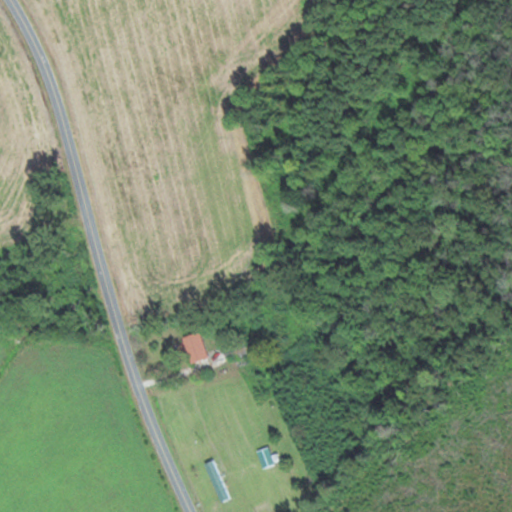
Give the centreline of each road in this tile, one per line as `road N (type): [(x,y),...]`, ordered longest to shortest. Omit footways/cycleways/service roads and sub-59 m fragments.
road 1 (residential): [(191,511),(126,350),(52,80),(12,0)]
road 2 (residential): [(153,424),(74,424),(52,414),(50,379)]
